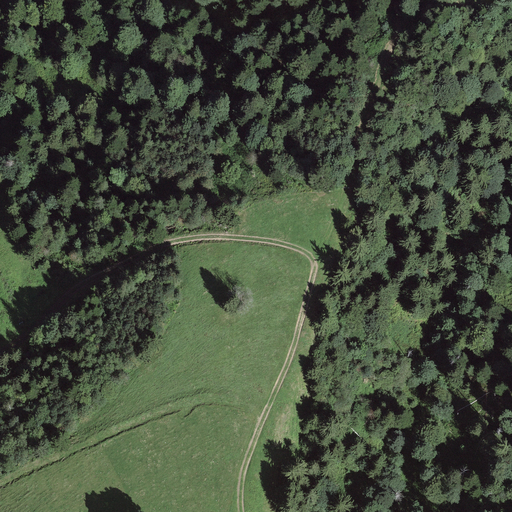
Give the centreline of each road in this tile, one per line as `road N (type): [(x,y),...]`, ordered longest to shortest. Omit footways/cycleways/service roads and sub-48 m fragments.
road 1 (track): [(0,354),(84,282),(150,249),(209,236),(289,244),(310,256),(312,279),(294,342)]
road 2 (track): [(314,267),(396,34),(434,8),(475,2)]
road 3 (track): [(0,481),(196,399),(230,399),(264,417)]
road 4 (track): [(241,511),(245,463),(294,342)]
